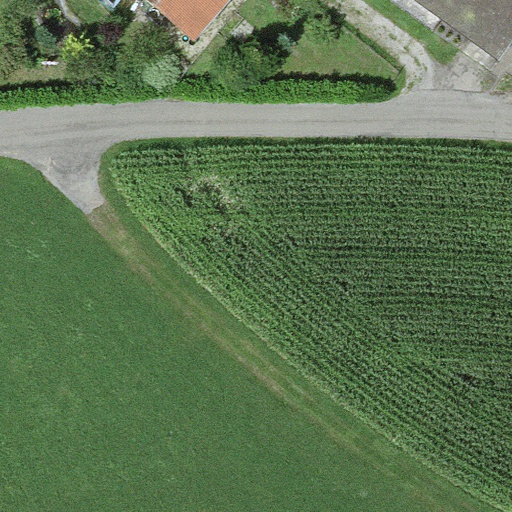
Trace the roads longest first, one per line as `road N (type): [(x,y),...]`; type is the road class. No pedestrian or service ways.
road 1 (track): [(45,126),(56,171),(97,237),(227,360),(447,511)]
road 2 (track): [(0,135),(327,113),(511,127)]
